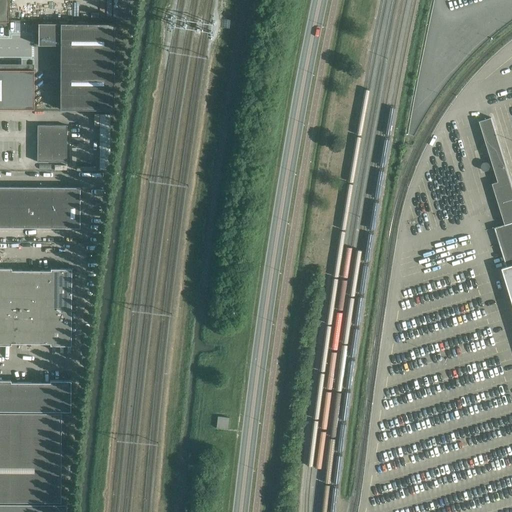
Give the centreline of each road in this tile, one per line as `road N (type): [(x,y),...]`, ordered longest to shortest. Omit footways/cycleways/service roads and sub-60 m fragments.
road 1 (tertiary): [(245,511),(257,394),(325,0)]
road 2 (unknown): [(459,105),(421,174),(401,249)]
